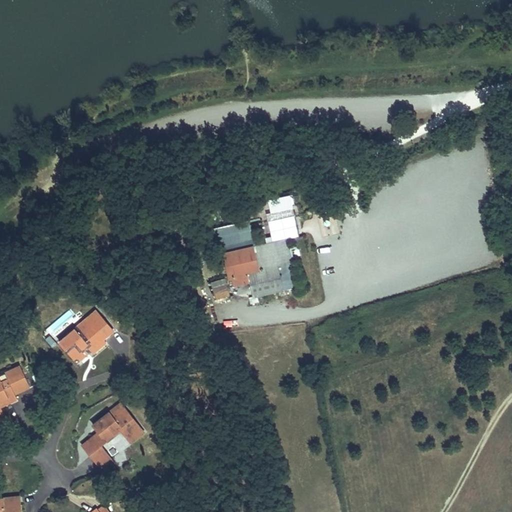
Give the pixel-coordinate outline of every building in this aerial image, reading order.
[(334,210),(318,214),(323,236),(340,232),(334,210)] [(271,239),(298,237),(296,215),(269,218),(271,239)] [(251,219),(221,220),(221,240),(251,239),(251,219)] [(288,238),(252,247),(256,261),(262,260),(264,269),(278,266),(293,263),(288,238)] [(252,247),(228,252),(232,276),(241,274),(243,281),(250,279),(254,296),(283,290),(278,266),(264,269),(262,260),(256,261),(252,247)] [(281,266),(283,290),(294,289),(292,265),(281,266)] [(63,339),(77,355),(91,343),(94,346),(96,348),(108,336),(107,334),(117,325),(99,306),(63,339)] [(91,343),(77,355),(80,358),(94,346),(91,343)] [(0,398),(2,402),(21,392),(19,388),(30,382),(21,362),(0,371),(0,398)] [(126,398),(114,406),(119,412),(131,404),(126,398)] [(119,412),(114,406),(97,419),(102,426),(86,439),(102,460),(114,454),(105,441),(125,428),(134,440),(149,430),(131,404),(119,412)] [(0,496),(0,511),(20,511),(20,502),(4,503),(4,496),(0,496)]
